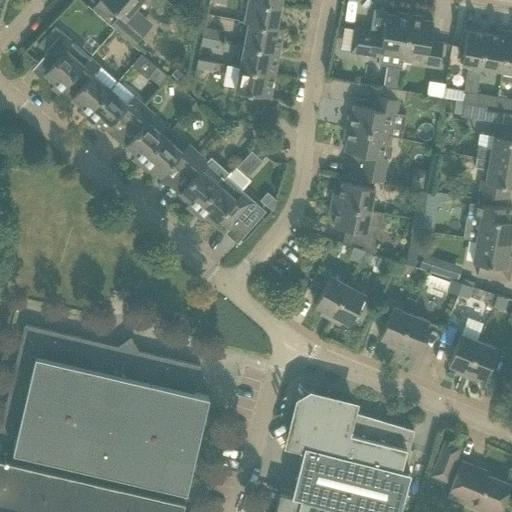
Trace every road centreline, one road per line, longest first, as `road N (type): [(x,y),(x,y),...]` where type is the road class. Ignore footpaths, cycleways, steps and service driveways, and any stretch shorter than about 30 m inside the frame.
road 1 (residential): [(228,292),(286,224),(299,194),(333,0)]
road 2 (residential): [(228,292),(0,92)]
road 3 (residential): [(511,433),(284,342)]
road 4 (residential): [(234,511),(284,342)]
